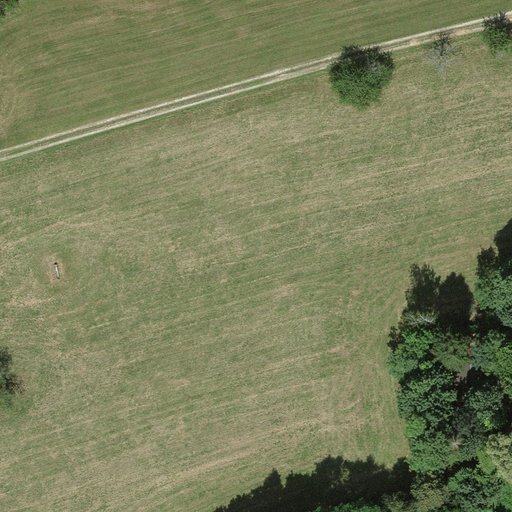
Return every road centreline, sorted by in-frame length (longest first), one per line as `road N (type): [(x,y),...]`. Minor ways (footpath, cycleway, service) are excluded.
road 1 (track): [(511,19),(0,156)]
road 2 (track): [(335,511),(511,446)]
